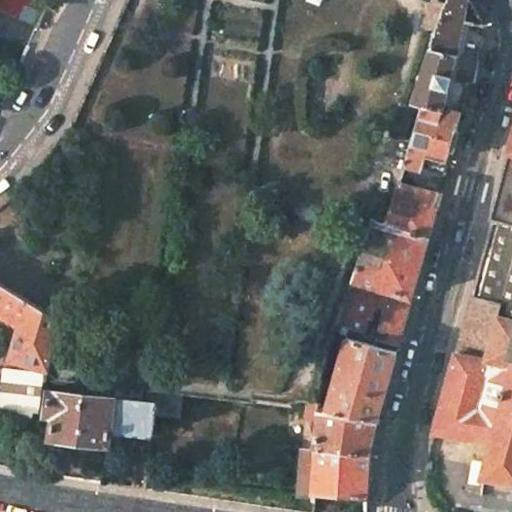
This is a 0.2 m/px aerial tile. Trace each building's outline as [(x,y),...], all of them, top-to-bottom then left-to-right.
[(429,50),(412,102),(412,103),(423,106),(461,114),(469,84),(474,82),(484,25),(469,0),(448,0),(446,4),(437,28),(429,50)] [(446,4),(434,0),(433,0),(425,24),(437,28),(446,4)] [(412,102),(407,100),(399,127),(389,157),(405,161),(423,106),(412,103),(412,102)] [(423,106),(405,161),(398,183),(443,193),(455,150),(453,147),(461,114),(423,106)] [(511,319),(511,155),(509,155),(470,298),(502,306),(499,316),(511,319)] [(385,223),(428,237),(437,207),(438,207),(443,193),(398,183),(385,223)] [(412,296),(428,237),(385,223),(373,218),(352,280),(390,290),(412,296)] [(344,326),(363,332),(366,318),(380,322),(390,290),(352,280),(344,298),(339,325),(344,326)] [(11,357),(49,368),(61,321),(0,283),(0,312),(20,325),(11,357)] [(390,290),(380,322),(376,339),(399,345),(412,296),(390,290)] [(502,306),(470,298),(455,353),(433,432),(491,440),(482,468),(511,470),(511,319),(499,316),(502,306)] [(331,392),(326,410),(355,433),(376,438),(396,351),(360,342),(346,338),(331,392)] [(72,364),(70,379),(86,381),(87,366),(72,364)] [(43,375),(21,370),(16,407),(38,411),(43,375)] [(112,430),(154,434),(154,412),(155,400),(49,389),(46,414),(53,415),(51,437),(111,444),(112,430)] [(178,415),(180,392),(157,390),(155,400),(154,412),(178,415)] [(304,417),(317,418),(317,407),(304,406),(304,417)] [(313,491),(317,491),(364,496),(367,496),(370,451),(376,438),(355,433),(326,410),(321,409),(321,408),(317,407),(317,418),(313,491)]
